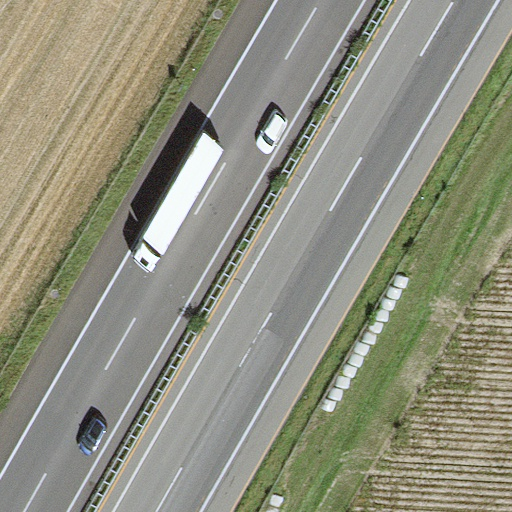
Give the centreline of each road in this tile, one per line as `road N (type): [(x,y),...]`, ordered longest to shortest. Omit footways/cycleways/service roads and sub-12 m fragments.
road 1 (motorway): [(322,0),(24,511)]
road 2 (motorway): [(157,511),(455,0)]
